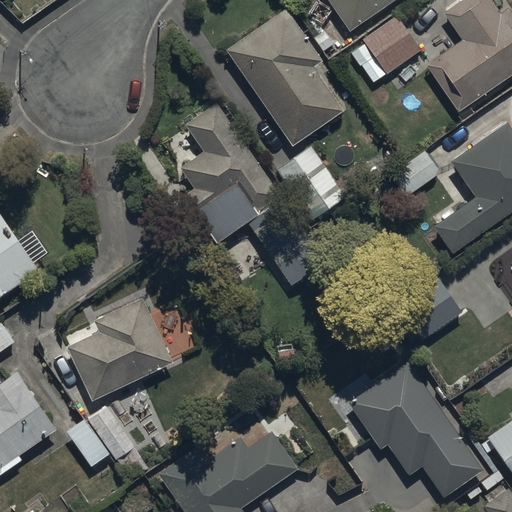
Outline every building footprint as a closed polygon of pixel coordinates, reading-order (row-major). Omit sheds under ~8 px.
[(328,0),(349,28),(388,0),(328,0)] [(456,0),(443,10),(461,36),(426,61),(460,107),(511,69),(511,9),(509,5),(501,11),(493,0),(456,0)] [(286,4),(225,46),(248,78),(240,84),(255,105),(263,100),(293,143),(345,107),(314,62),(322,56),(286,4)] [(422,46),(396,11),(360,36),(374,54),(386,72),(422,46)] [(327,256),(216,99),(186,120),(205,147),(180,165),(193,183),(184,190),(217,237),(245,217),(291,282),(327,256)] [(511,125),(506,118),(505,119),(451,157),(475,192),(433,222),(454,250),(511,208),(511,125)] [(346,194),(310,142),(274,166),(311,219),(346,194)] [(433,170),(421,151),(358,190),(369,208),(433,170)] [(38,267),(0,211),(0,301),(8,296),(4,290),(38,267)] [(462,309),(438,274),(401,300),(425,335),(462,309)] [(66,344),(92,398),(173,359),(143,295),(94,318),(99,328),(66,344)] [(0,347),(13,338),(0,320),(0,347)] [(483,467),(406,360),(350,400),(382,444),(386,441),(409,473),(422,463),(444,495),(483,467)] [(56,425),(17,369),(16,368),(0,379),(0,472),(22,457),(19,451),(56,425)] [(86,417),(109,450),(130,435),(106,403),(86,417)] [(109,450),(86,417),(83,414),(65,428),(65,429),(91,464),(109,450)] [(511,416),(489,433),(511,465),(511,416)] [(162,474),(165,479),(187,511),(246,511),(241,504),(298,466),(272,427),(247,444),(241,434),(205,457),(200,449),(162,474)]
